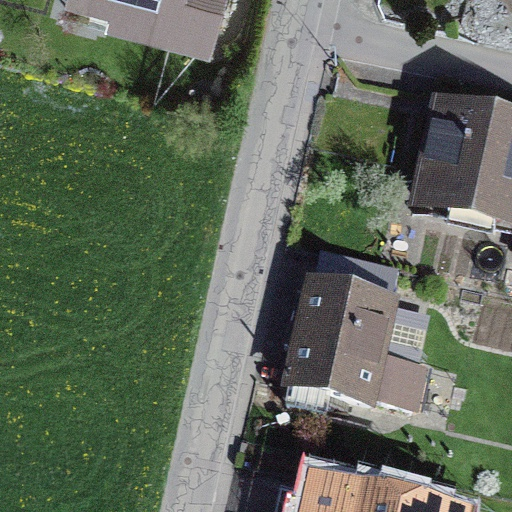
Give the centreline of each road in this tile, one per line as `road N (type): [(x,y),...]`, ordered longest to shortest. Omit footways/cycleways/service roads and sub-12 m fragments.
road 1 (residential): [(297,23),(188,511)]
road 2 (residential): [(511,70),(297,23)]
